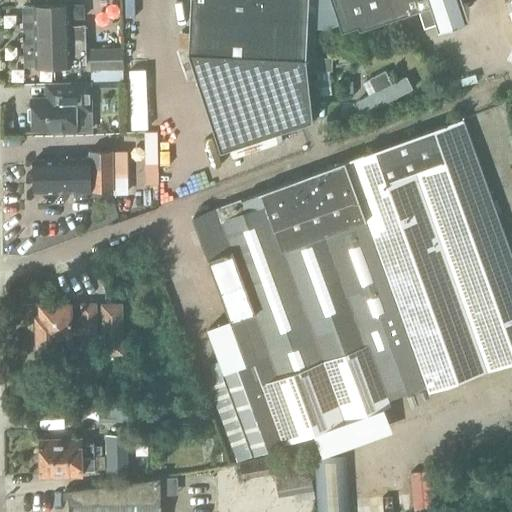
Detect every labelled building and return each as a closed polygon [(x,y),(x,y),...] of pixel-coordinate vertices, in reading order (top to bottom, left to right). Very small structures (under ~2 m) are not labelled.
[(305,60),(308,0),(190,0),(188,54),(220,150),(313,120),(307,71),(305,60)] [(308,0),(305,60),(307,71),(316,71),(316,28),(327,28),(340,23),(341,24),(346,23),(346,21),(359,17),(363,17),(379,16),(381,15),(419,3),(425,22),(471,7),(468,0),(308,0)] [(85,24),(69,25),(69,6),(23,7),(24,66),(36,66),(36,67),(86,66),(85,24)] [(91,78),(124,77),(123,47),(90,48),(91,78)] [(148,127),(145,69),(130,70),(132,128),(148,127)] [(369,79),(375,91),(356,101),(363,114),(413,89),(406,76),(393,83),(386,70),(369,79)] [(344,95),(353,95),(353,81),(344,81),(344,95)] [(91,83),(47,84),(47,100),(33,100),(33,106),(29,109),(29,120),(33,122),(33,129),(53,129),(53,131),(77,131),(76,111),(90,111),(90,113),(91,113),(91,83)] [(207,379),(237,461),(389,404),(387,400),(427,384),(429,391),(511,359),(511,258),(506,240),(511,237),(511,198),(480,111),(193,216),(231,319),(208,328),(219,361),(209,364),(212,371),(222,368),(223,372),(207,379)] [(141,145),(142,177),(155,177),(154,145),(141,145)] [(33,161),(34,191),(114,191),(113,173),(127,173),(127,151),(113,151),(88,151),(88,159),(33,161)] [(81,303),(81,321),(69,321),(69,304),(41,305),(42,317),(37,317),(38,350),(61,350),(61,334),(97,333),(96,303),(81,303)] [(105,355),(124,354),(124,334),(123,304),(101,304),(102,339),(105,339),(105,355)] [(99,422),(127,421),(127,407),(98,407),(99,422)] [(105,434),(106,457),(129,457),(129,434),(105,434)] [(87,443),(87,439),(80,439),(80,440),(41,441),(42,475),(81,474),(81,471),(95,471),(95,466),(105,466),(104,456),(102,456),(102,445),(95,446),(95,443),(87,443)] [(315,455),(318,511),(348,511),(345,453),(315,455)] [(129,473),(129,457),(106,457),(106,479),(129,473)] [(247,478),(270,475),(268,458),(239,463),(242,479),(242,478),(243,483),(248,482),(247,478)] [(295,493),(312,490),(309,466),(275,471),(279,495),(295,493)] [(232,511),(233,470),(162,479),(162,511),(232,511)] [(160,511),(160,477),(63,491),(64,496),(68,496),(67,511),(160,511)] [(313,490),(312,490),(295,493),(296,501),(311,499),(311,497),(313,497),(313,490)]
